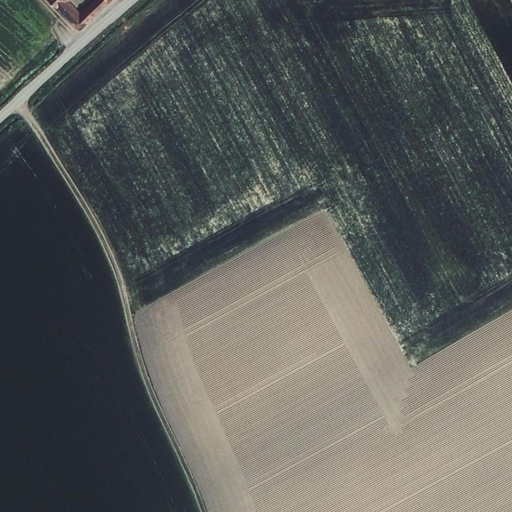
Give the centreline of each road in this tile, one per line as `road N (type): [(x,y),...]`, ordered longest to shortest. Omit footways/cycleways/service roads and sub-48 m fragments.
road 1 (track): [(201,511),(140,367),(110,252),(17,102)]
road 2 (unclassified): [(131,0),(0,118)]
